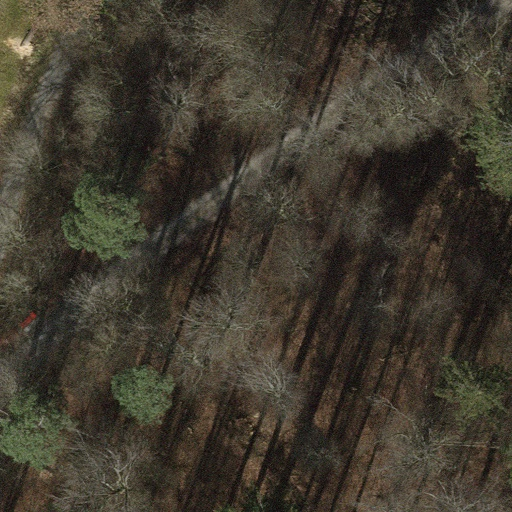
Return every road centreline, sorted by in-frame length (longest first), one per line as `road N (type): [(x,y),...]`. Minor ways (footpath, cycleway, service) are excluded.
road 1 (track): [(0,391),(144,256),(307,136),(511,3)]
road 2 (track): [(95,0),(35,129),(0,231)]
